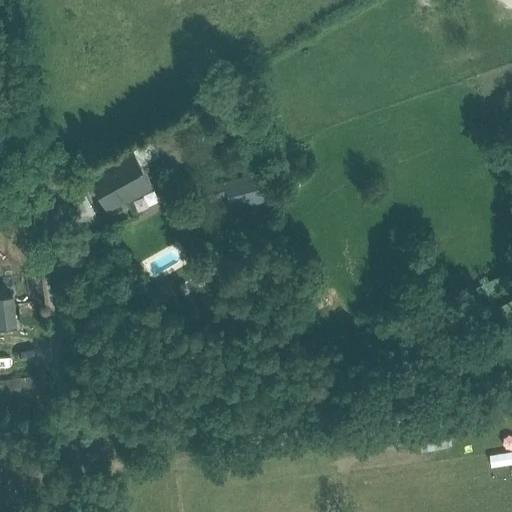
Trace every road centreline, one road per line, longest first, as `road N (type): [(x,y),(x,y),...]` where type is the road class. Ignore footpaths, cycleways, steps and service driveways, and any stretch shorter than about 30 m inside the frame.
road 1 (track): [(68,418),(92,433),(133,439),(269,421),(466,325)]
road 2 (unclassified): [(80,511),(46,203)]
road 3 (track): [(46,203),(20,0)]
